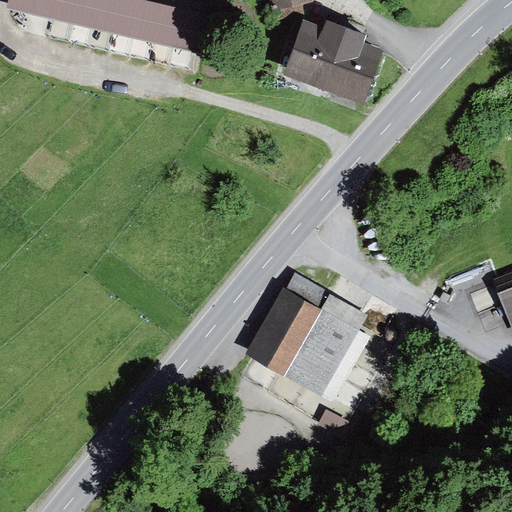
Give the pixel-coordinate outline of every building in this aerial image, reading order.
[(211,18),(133,0),(9,0),(7,11),(202,56),(211,18)] [(311,0),(269,0),(272,13),(313,6),(311,0)] [(285,79),(364,106),(382,54),(359,46),(366,26),(330,14),(324,31),(303,24),(285,79)] [(511,269),(495,277),(511,320),(511,269)] [(322,304),(284,282),(243,351),(331,403),(372,333),(360,326),(368,312),(330,290),(322,304)]
